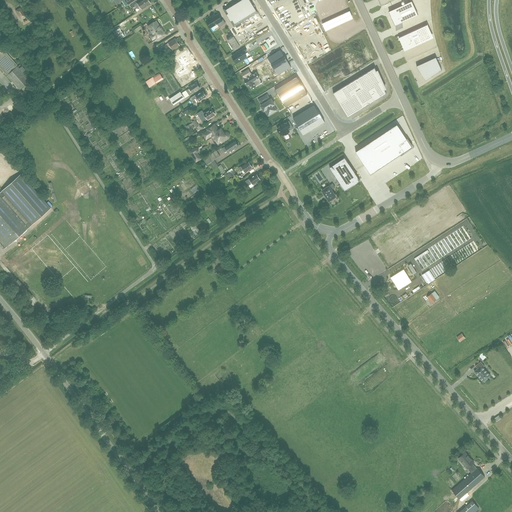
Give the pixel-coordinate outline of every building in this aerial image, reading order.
[(137,3),(135,1),(132,3),(130,4),(133,8),(136,6),(137,8),(140,6),(142,9),(151,4),(148,0),(141,0),(138,2),(138,3),(137,3)] [(249,0),(236,0),(223,9),(234,27),(243,42),(266,27),(257,13),(249,0)] [(412,1),(389,12),(395,25),(418,15),(412,1)] [(25,16),(20,8),(16,10),(15,11),(20,19),(21,19),(25,16)] [(322,24),(325,31),(353,18),(350,11),(322,24)] [(207,20),(211,27),(217,23),(219,27),(225,23),(223,20),(222,21),(218,15),(215,17),(213,15),(211,16),(211,18),(207,20)] [(152,40),(156,38),(164,33),(161,28),(156,21),(148,26),(153,34),(150,36),(152,40)] [(427,25),(399,38),(399,39),(401,38),(405,48),(431,37),(426,27),(428,26),(427,25)] [(119,28),(113,32),(118,40),(125,36),(119,28)] [(176,39),(175,39),(175,38),(164,45),(166,48),(164,50),(163,49),(159,52),(164,58),(167,56),(166,54),(168,52),(169,52),(179,45),(178,42),(178,41),(176,39)] [(269,39),(257,46),(263,55),(274,47),(269,39)] [(238,53),(232,56),(236,63),(246,57),(244,52),(246,51),(245,48),(237,52),(238,53)] [(2,50),(0,51),(0,68),(6,75),(6,74),(7,75),(7,76),(12,82),(19,90),(27,83),(29,81),(22,73),(19,69),(17,67),(16,67),(15,67),(17,65),(7,55),(3,49),(2,50)] [(291,67),(280,49),(267,57),(278,75),(291,67)] [(332,62),(319,70),(330,88),(333,93),(348,117),(386,94),(384,89),(385,89),(377,71),(377,72),(375,67),(372,62),(368,52),(365,53),(363,49),(334,66),(332,62)] [(183,67),(177,71),(180,75),(188,70),(186,66),(190,63),(188,60),(187,59),(185,55),(184,54),(178,59),(183,67)] [(436,57),(416,66),(422,75),(425,80),(442,70),(436,57)] [(248,70),(242,74),(244,77),(245,77),(246,78),(244,80),(247,85),(249,84),(252,89),(261,83),(259,78),(256,72),(250,76),(249,74),(250,74),(248,70)] [(148,80),(149,82),(146,83),(149,88),(156,83),(156,84),(163,79),(160,74),(159,73),(153,77),(154,78),(153,79),(152,78),(148,80)] [(297,77),(275,90),(286,107),(307,94),(297,77)] [(451,89),(442,95),(442,96),(442,97),(449,107),(450,109),(451,108),(472,94),(465,84),(464,82),(463,83),(462,82),(460,83),(461,84),(460,85),(459,84),(453,88),(454,89),(452,90),(451,89)] [(190,88),(186,90),(189,95),(192,93),(200,88),(197,83),(196,83),(193,84),(189,87),(190,88)] [(195,95),(191,98),(193,101),(195,99),(197,102),(206,96),(203,91),(196,95),(195,95)] [(180,92),(170,99),(174,105),(184,98),(181,94),(180,92)] [(262,105),(261,106),(264,111),(265,110),(267,114),(270,112),(271,112),(271,111),(273,110),(271,107),(272,107),(272,106),(273,105),(274,104),(271,99),(270,100),(269,98),(266,100),(267,100),(265,101),(261,103),(262,105)] [(315,105),(294,118),(304,134),(325,122),(315,105)] [(211,109),(204,114),(202,110),(197,114),(203,122),(207,119),(208,120),(212,118),(211,117),(214,115),(213,113),(214,113),(211,109)] [(281,127),(277,129),(281,135),(282,134),(283,135),(289,131),(293,128),(289,122),(285,124),(284,123),(280,126),(281,127)] [(371,174),(412,147),(397,124),(356,152),(371,174)] [(214,140),(216,139),(218,143),(220,141),(221,143),(228,138),(229,137),(229,136),(229,135),(229,134),(228,133),(227,133),(226,133),(225,133),(222,135),(221,133),(222,132),(222,131),(222,130),(221,130),(220,130),(219,130),(218,131),(214,125),(207,129),(208,131),(203,134),(206,139),(211,136),(214,140)] [(192,131),(193,132),(191,134),(189,136),(189,137),(187,138),(189,140),(193,137),(198,134),(196,131),(195,131),(194,130),(192,131)] [(227,150),(229,153),(238,146),(234,140),(225,147),(222,149),(224,152),(225,151),(227,150)] [(189,151),(196,162),(202,159),(198,153),(198,152),(199,151),(199,150),(198,149),(198,148),(196,147),(195,147),(194,148),(189,151)] [(218,165),(214,160),(220,156),(216,151),(203,159),(207,165),(211,162),(215,167),(218,165)] [(360,180),(345,157),(329,167),(345,190),(360,180)] [(252,168),(248,161),(241,166),(239,168),(241,171),(243,170),(245,173),(252,168)] [(0,242),(5,248),(28,228),(50,208),(20,174),(0,192),(0,242)] [(253,185),(260,180),(256,174),(245,181),(249,186),(252,183),(253,185)] [(335,182),(322,191),(329,201),(330,200),(331,201),(335,199),(334,197),(336,196),(333,192),(339,188),(335,182)] [(411,264),(408,266),(413,274),(416,273),(411,264)] [(405,272),(393,280),(399,290),(411,282),(405,272)] [(13,284),(28,301),(32,298),(17,280),(13,284)] [(427,297),(431,303),(436,300),(431,294),(427,297)] [(23,301),(31,309),(32,308),(25,299),(23,301)] [(481,365),(474,371),(483,382),(484,381),(487,379),(487,378),(490,376),(483,367),(484,366),(481,361),(479,363),(481,365)] [(263,385),(265,387),(274,380),(271,377),(263,385)] [(465,452),(458,458),(471,473),(452,490),(459,499),(485,477),(477,468),(476,469),(472,464),(474,462),(465,452)] [(474,511),(479,508),(472,501),(459,511),(474,511)]
